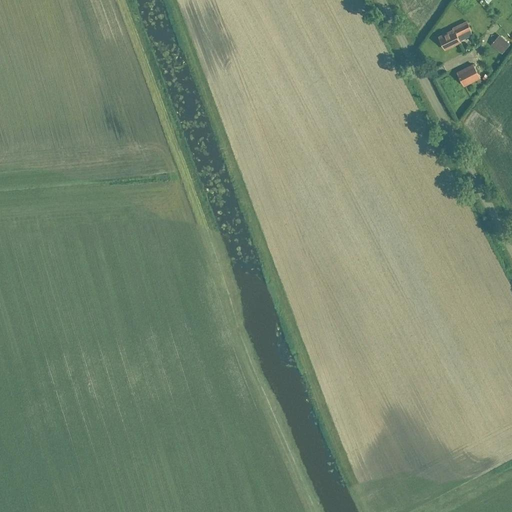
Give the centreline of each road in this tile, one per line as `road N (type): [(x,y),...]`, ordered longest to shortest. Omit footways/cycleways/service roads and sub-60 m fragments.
road 1 (track): [(123,0),(246,355),(315,511)]
road 2 (unclassified): [(511,248),(380,0)]
